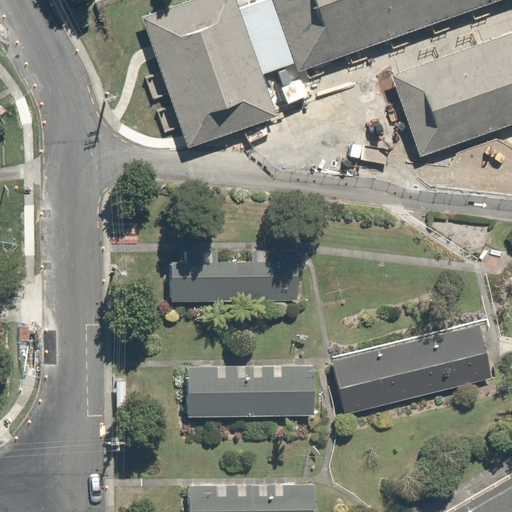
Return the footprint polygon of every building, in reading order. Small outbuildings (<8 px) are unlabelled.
[(236,120),(196,0),(163,0),(118,15),(161,145),(236,120)] [(244,0),(267,69),(482,0),(244,0)] [(511,56),(504,32),(354,81),(380,161),(511,118),(511,56)] [(268,253),(148,258),(150,300),(270,295),(268,253)] [(444,334),(302,367),(315,422),(457,388),(444,334)] [(281,365),(154,370),(157,429),(283,424),(281,365)] [(511,511),(511,474),(447,511),(511,511)] [(279,511),(278,483),(160,488),(160,511),(279,511)]
